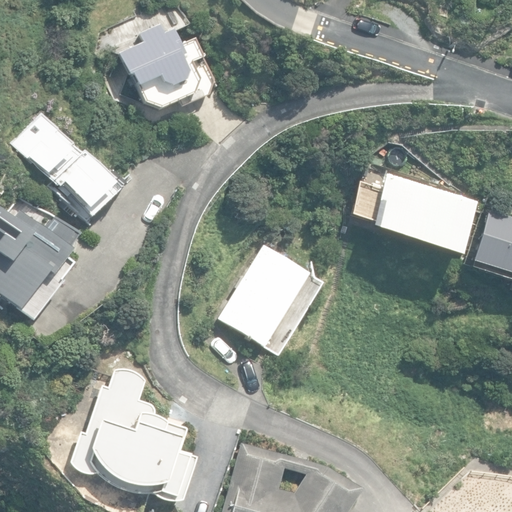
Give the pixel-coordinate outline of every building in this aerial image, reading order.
[(474,2),(466,0),(460,0),(455,22),(469,25),(474,2)] [(140,43),(118,53),(143,106),(161,110),(182,106),(206,95),(214,76),(196,39),(179,46),(171,29),(165,32),(160,22),(136,33),(140,43)] [(40,110),(8,141),(23,157),(25,155),(56,187),(61,182),(86,208),(81,213),(89,221),(124,188),(80,141),(75,146),(40,110)] [(369,251),(459,279),(475,227),(474,227),(385,199),(369,251)] [(0,296),(17,310),(15,312),(34,327),(65,286),(60,282),(72,266),(64,260),(81,237),(52,216),(42,229),(18,211),(13,218),(0,208),(0,296)] [(473,283),(511,295),(511,238),(490,231),(473,283)] [(217,319),(262,347),(308,275),(263,246),(217,319)] [(167,504),(172,504),(181,502),(195,458),(178,452),(185,431),(183,427),(169,423),(164,424),(161,421),(157,418),(153,416),(154,414),(153,409),(150,405),(138,401),(144,382),(141,378),(137,375),(132,373),(128,372),(123,371),(118,371),(113,371),(106,390),(101,388),(84,436),(80,434),(70,463),(76,470),(84,475),(93,476),(98,475),(103,480),(108,484),(114,487),(120,490),(127,492),(133,494),(139,495),(146,495),(152,495),(159,501),(167,504)] [(457,433),(487,443),(496,415),(466,405),(457,433)] [(346,511),(361,490),(325,467),(240,442),(221,511),(346,511)]
